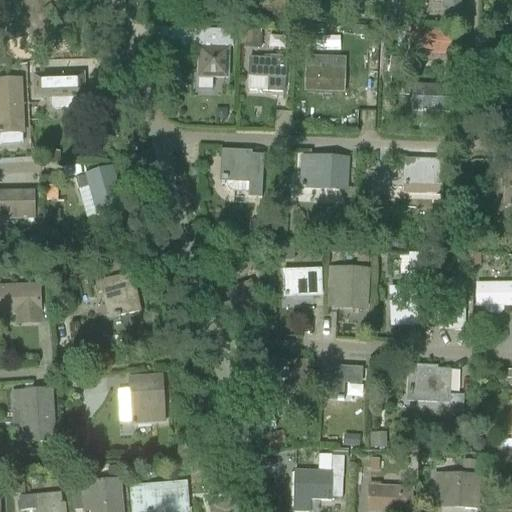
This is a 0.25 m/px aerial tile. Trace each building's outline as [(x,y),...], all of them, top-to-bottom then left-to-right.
[(442,0),(442,10),(446,10),(445,20),(457,21),(458,0),(442,0)] [(351,28),(351,38),(363,39),(363,29),(351,28)] [(232,32),(159,30),(158,43),(177,44),(180,51),(195,52),(194,81),(230,82),(232,32)] [(405,31),(403,56),(454,60),(456,35),(405,31)] [(245,34),(244,47),(259,47),(260,35),(245,34)] [(285,36),(268,35),(268,48),(284,49),(285,36)] [(387,54),(385,63),(394,65),(396,56),(387,54)] [(249,59),(248,65),(247,78),(267,79),(266,93),(282,94),(282,80),(284,59),(268,58),(268,61),(249,59)] [(304,78),(304,92),(304,93),(342,94),(344,61),(305,59),(304,78)] [(33,100),(48,100),(49,108),(52,112),(67,111),(71,107),(71,99),(83,99),(82,76),(33,77),(33,100)] [(167,77),(167,87),(178,88),(179,78),(167,77)] [(0,146),(20,146),(19,133),(22,132),(19,80),(0,81),(0,146)] [(399,86),(398,97),(412,98),(412,87),(399,86)] [(412,87),(412,98),(411,113),(422,113),(422,115),(425,115),(425,113),(452,115),(453,88),(412,87)] [(223,112),(211,111),(211,122),(223,123),(223,112)] [(57,165),(57,152),(46,153),(47,165),(57,165)] [(226,182),(226,181),(248,182),(247,194),(261,195),(263,157),(222,155),(221,178),(221,182),(226,182)] [(302,159),(301,179),(300,190),(344,192),(346,161),(302,159)] [(405,163),(404,183),(404,187),(439,188),(440,164),(405,163)] [(511,168),(503,168),(502,188),(502,206),(511,206),(511,168)] [(111,170),(85,177),(74,181),(77,191),(88,188),(96,214),(95,214),(96,217),(101,215),(121,209),(111,170)] [(0,195),(0,226),(6,227),(6,220),(22,220),(23,222),(26,222),(26,220),(39,219),(39,227),(42,227),(41,205),(33,206),(32,195),(0,195)] [(249,223),(249,242),(264,243),(265,224),(249,223)] [(273,238),(284,239),(285,231),(273,230),(273,238)] [(277,263),(294,262),(293,251),(277,252),(277,263)] [(367,253),(356,253),(356,264),(367,264),(367,253)] [(366,272),(326,270),(325,291),(336,292),(335,307),(364,309),(366,272)] [(283,274),(283,278),(284,298),(319,297),(318,273),(283,274)] [(97,295),(99,295),(105,321),(119,318),(140,313),(131,275),(94,283),(97,295)] [(390,293),(390,307),(391,327),(415,326),(413,275),(405,276),(405,292),(390,293)] [(476,287),(476,288),(476,308),(483,308),(483,312),(487,317),(498,316),(502,312),(502,308),(511,307),(511,284),(501,284),(501,286),(476,287)] [(227,294),(230,303),(218,308),(224,323),(236,319),(239,327),(261,319),(249,286),(227,294)] [(37,289),(0,290),(0,314),(13,314),(14,329),(39,328),(37,289)] [(438,296),(438,311),(438,331),(462,331),(462,296),(438,296)] [(267,362),(266,387),(285,388),(285,390),(303,391),(304,364),(268,363),(268,362),(267,362)] [(412,367),(410,404),(416,404),(435,405),(447,406),(447,414),(462,415),(462,398),(449,397),(450,372),(436,371),(436,368),(418,367),(412,367)] [(324,369),(323,389),(322,399),(336,400),(336,402),(342,403),(342,398),(340,398),(341,384),(359,385),(359,371),(324,369)] [(160,379),(126,381),(127,392),(129,422),(129,427),(163,425),(160,379)] [(11,395),(12,414),(13,431),(19,431),(20,445),(52,443),(49,392),(11,395)] [(282,434),(266,439),(270,453),(286,448),(282,434)] [(386,438),(369,437),(368,451),(385,452),(386,438)] [(335,459),(342,459),(346,459),(346,451),(343,451),(335,451),(335,459)] [(330,474),(313,473),(293,472),(291,511),(308,511),(309,503),(330,503),(330,480),(342,481),(342,459),(335,459),(331,459),(330,474)] [(116,467),(105,468),(105,474),(106,480),(117,479),(117,473),(116,467)] [(511,477),(500,477),(499,483),(499,488),(511,489),(511,477)] [(476,479),(433,478),(432,495),(437,495),(437,509),(475,511),(476,479)] [(117,482),(79,486),(80,500),(81,511),(84,511),(90,511),(119,511),(119,500),(117,482)] [(18,487),(7,488),(8,497),(19,496),(18,487)] [(131,501),(132,511),(185,511),(183,487),(130,491),(131,500),(130,500),(130,501),(131,501)] [(409,511),(411,490),(388,489),(368,488),(367,511),(409,511)] [(18,499),(18,505),(18,511),(33,511),(35,511),(61,511),(60,495),(18,499)]
